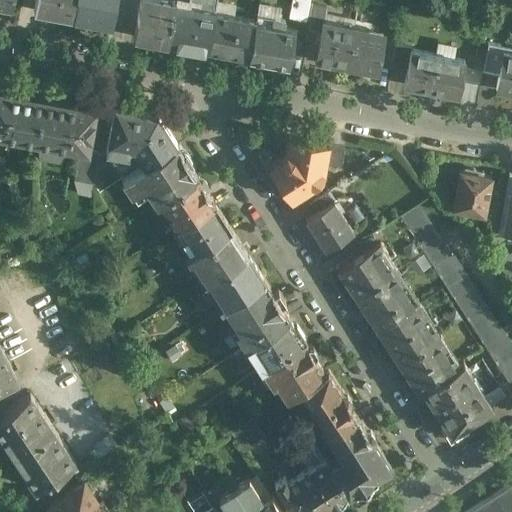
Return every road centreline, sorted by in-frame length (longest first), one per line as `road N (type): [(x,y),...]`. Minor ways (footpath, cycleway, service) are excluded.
road 1 (residential): [(452,483),(215,120),(222,87)]
road 2 (residential): [(511,136),(222,87)]
road 3 (residential): [(222,87),(0,49)]
